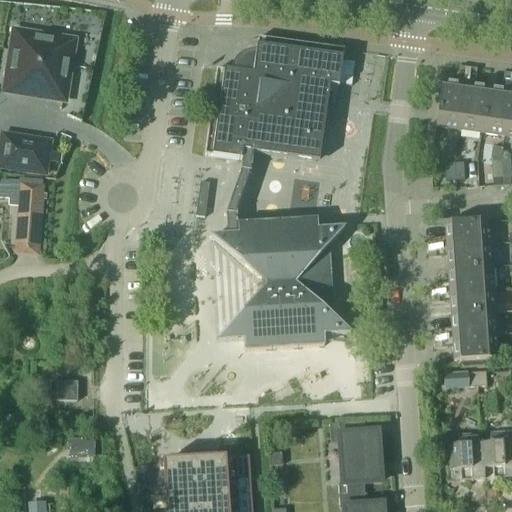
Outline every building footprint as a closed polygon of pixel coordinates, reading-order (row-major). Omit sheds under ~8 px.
[(7,91),(63,100),(71,44),(16,35),(7,91)] [(330,87),(338,89),(343,51),(258,39),(256,54),(252,54),(248,54),(246,55),(244,56),(242,57),(240,58),(238,60),(236,61),(235,63),(233,65),(232,67),(232,69),(231,71),(231,73),(216,71),(204,156),(241,162),(242,153),(244,153),(241,173),(226,216),(227,238),(211,239),(260,283),(261,283),(262,294),(261,294),(217,344),(244,342),(244,353),(324,348),(323,338),(350,336),(333,321),(329,248),(344,231),(317,232),(316,222),(237,227),(237,237),(235,237),(234,217),(249,175),(252,154),(319,164),(330,87)] [(351,77),(353,69),(342,67),(341,76),(351,77)] [(501,92),(474,89),(476,70),(459,67),(456,86),(442,84),(436,128),(511,138),(511,75),(504,74),(501,92)] [(370,201),(378,111),(353,108),(345,199),(370,201)] [(51,154),(53,140),(35,138),(18,135),(0,133),(0,135),(0,171),(12,174),(30,176),(47,179),(49,164),(51,154)] [(51,154),(49,164),(57,166),(59,155),(51,154)] [(501,179),(510,179),(509,161),(500,162),(501,179)] [(501,179),(500,162),(491,162),(491,179),(501,179)] [(454,182),(453,165),(444,166),(445,183),(454,182)] [(454,182),(463,182),(462,165),(453,165),(454,182)] [(9,201),(10,182),(1,181),(0,200),(9,201)] [(200,184),(198,202),(207,203),(209,185),(200,184)] [(37,251),(42,188),(22,187),(17,249),(37,251)] [(488,223),(444,226),(453,364),(498,361),(488,223)] [(477,389),(476,374),(467,375),(468,389),(477,389)] [(485,374),(476,374),(477,389),(486,388),(485,374)] [(468,389),(467,375),(443,376),(444,391),(468,389)] [(76,403),(76,384),(50,384),(49,403),(76,403)] [(14,415),(15,432),(29,431),(28,414),(14,415)] [(363,484),(363,485),(380,484),(377,435),(340,437),(339,425),(329,426),(330,445),(339,445),(342,485),(363,484)] [(490,446),(482,446),(481,446),(483,471),(484,477),(492,477),(492,481),(511,480),(511,433),(489,435),(490,446)] [(484,477),(483,471),(481,446),(482,446),(481,435),(457,437),(457,448),(448,448),(449,473),(459,473),(460,484),(484,482),(484,477)] [(268,455),(269,468),(282,467),(281,454),(268,455)] [(168,511),(252,511),(248,457),(165,462),(168,511)] [(146,468),(134,471),(138,492),(151,489),(146,468)] [(381,511),(381,507),(365,507),(364,497),(366,497),(366,496),(364,496),(363,485),(363,484),(342,485),(338,486),(339,511),(344,510),(343,511),(381,511)]
